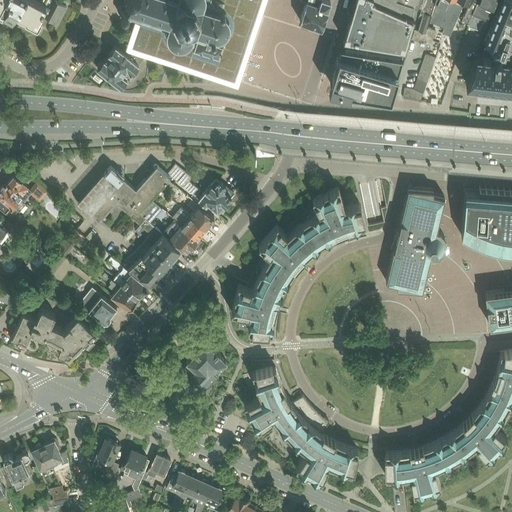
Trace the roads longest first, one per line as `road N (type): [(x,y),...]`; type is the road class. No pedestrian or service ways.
road 1 (unclassified): [(399,170),(386,234),(333,254),(298,294),(290,345),(308,391),(336,418),(374,431),(422,425),(463,394),(483,336),(511,332)]
road 2 (primary): [(511,149),(152,122)]
road 3 (tertiary): [(340,506),(77,392)]
road 4 (unclassified): [(77,392),(111,366),(207,259)]
road 5 (primary): [(152,122),(122,111),(0,101)]
road 6 (primary): [(0,126),(152,122)]
road 7 (residential): [(97,0),(78,38),(46,69),(0,58)]
road 8 (residential): [(207,259),(287,162)]
